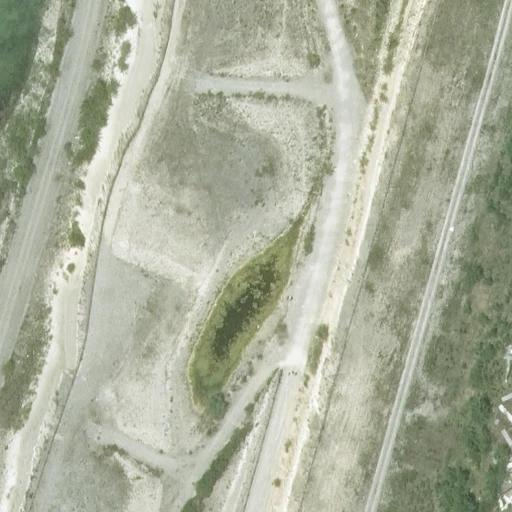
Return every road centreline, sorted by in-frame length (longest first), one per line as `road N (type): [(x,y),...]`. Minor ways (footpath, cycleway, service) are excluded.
road 1 (track): [(249,511),(350,142),(326,0)]
road 2 (track): [(0,327),(43,210),(91,0)]
